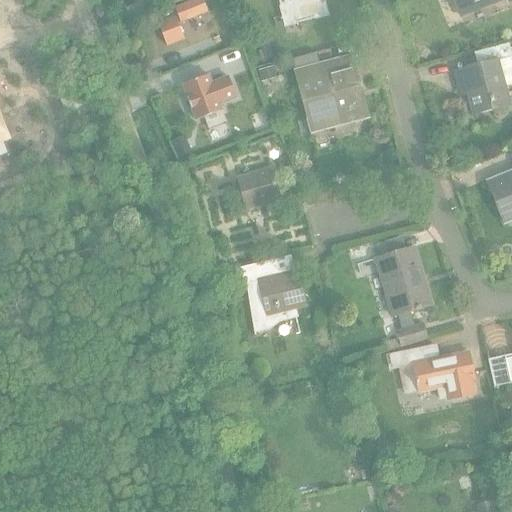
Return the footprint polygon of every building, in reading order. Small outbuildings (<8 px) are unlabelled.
[(161,21),(158,23),(167,46),(190,37),(183,20),(187,18),(188,20),(206,13),(200,0),(193,0),(158,14),(161,21)] [(297,23),(327,15),(322,0),(277,0),(282,16),(294,13),(297,23)] [(511,0),(454,0),(462,18),(506,0),(507,0),(509,3),(511,1),(511,0)] [(493,101),(508,97),(498,60),(511,56),(507,44),(472,53),(476,67),(454,73),(458,88),(466,86),(474,114),(495,108),(493,101)] [(323,130),(362,120),(354,90),(360,89),(352,56),(294,71),(306,119),(320,115),(323,130)] [(221,82),(212,85),(208,76),(182,86),(195,121),(222,111),(221,108),(230,105),(221,82)] [(511,170),(486,181),(503,223),(511,219),(511,157),(511,170)] [(237,179),(246,210),(279,201),(270,170),(237,179)] [(425,286),(422,287),(415,264),(418,263),(413,248),(375,259),(392,316),(397,314),(402,329),(396,331),(398,338),(383,343),(382,340),(373,342),(376,350),(384,347),(385,351),(426,338),(421,323),(414,325),(410,312),(431,305),(425,286)] [(298,273),(273,278),(269,262),(235,270),(239,287),(245,286),(256,332),(272,328),(278,322),(294,318),(293,311),(306,308),(298,273)] [(412,364),(418,393),(474,381),(467,352),(412,364)] [(488,360),(494,386),(510,383),(504,356),(488,360)] [(329,398),(267,410),(273,434),(334,422),(329,398)] [(476,505),(477,511),(493,511),(491,501),(476,505)]
